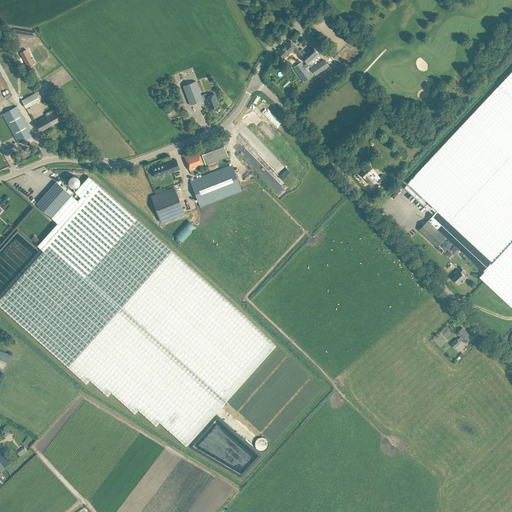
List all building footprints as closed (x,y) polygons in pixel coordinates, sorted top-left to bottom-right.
[(0,60),(20,97),(32,90),(2,34),(0,35),(0,60)] [(294,67),(304,82),(312,77),(306,68),(309,66),(321,56),(312,46),(305,52),(302,49),(299,51),(290,41),(286,45),(278,52),(283,58),(294,48),(306,63),(303,66),(301,62),(294,67)] [(26,49),(20,52),(28,66),(33,63),(26,49)] [(511,307),(511,71),(408,183),(437,211),(419,230),(438,247),(447,237),(473,262),(484,272),(480,277),(511,307)] [(205,98),(208,104),(210,109),(209,109),(210,109),(219,106),(216,99),(217,99),(215,94),(208,96),(206,93),(201,95),(196,81),(183,86),(190,105),(203,100),(202,99),(205,98)] [(26,107),(39,99),(36,93),(22,100),(26,107)] [(2,114),(18,143),(33,135),(17,106),(2,114)] [(40,131),(61,120),(56,112),(47,117),(46,116),(35,123),(40,131)] [(204,165),(228,156),(222,142),(200,150),(200,151),(198,151),(184,156),(190,171),(191,174),(195,173),(194,170),(202,166),(204,165)] [(164,165),(152,169),(155,177),(170,172),(170,173),(179,169),(176,159),(164,164),(164,165)] [(242,190),(241,188),(232,165),(190,181),(200,206),(242,190)] [(367,167),(360,173),(364,177),(370,184),(376,179),(380,184),(383,188),(389,183),(382,175),(380,177),(373,169),(371,171),(367,167)] [(179,180),(186,178),(184,171),(178,173),(179,180)] [(43,251),(0,298),(0,305),(68,367),(86,383),(90,379),(108,395),(111,392),(135,413),(138,409),(156,425),(159,421),(186,445),(275,345),(244,315),(172,251),(94,182),(88,176),(75,191),(81,197),(77,200),(71,195),(56,181),(36,204),(51,217),(57,223),(37,245),(43,251)] [(151,196),(161,223),(185,214),(174,187),(151,196)] [(188,220),(174,235),(183,242),(196,227),(188,220)] [(464,280),(467,277),(463,274),(465,272),(461,267),(456,271),(458,273),(453,278),(459,284),(462,282),(462,283),(465,281),(464,280)] [(466,342),(471,337),(463,328),(457,332),(461,336),(458,339),(457,338),(451,343),(455,348),(461,343),(460,341),(463,339),(466,342)] [(0,360),(9,363),(11,355),(0,350),(0,360)] [(0,470),(11,462),(2,449),(0,450),(0,470)]
